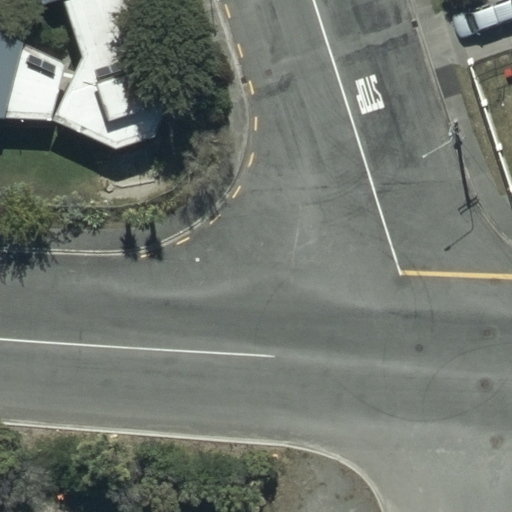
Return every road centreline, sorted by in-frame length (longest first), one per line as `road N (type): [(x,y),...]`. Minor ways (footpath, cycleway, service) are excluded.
road 1 (tertiary): [(0,335),(430,368)]
road 2 (residential): [(307,0),(430,368)]
